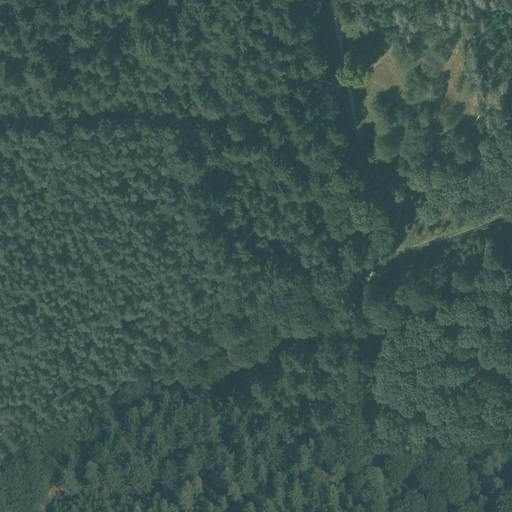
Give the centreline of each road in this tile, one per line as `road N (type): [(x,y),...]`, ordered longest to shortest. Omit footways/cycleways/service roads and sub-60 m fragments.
road 1 (track): [(8,511),(102,418),(181,356),(359,263)]
road 2 (track): [(359,263),(314,0)]
road 3 (track): [(366,511),(337,321),(359,263)]
road 4 (track): [(511,213),(359,263)]
